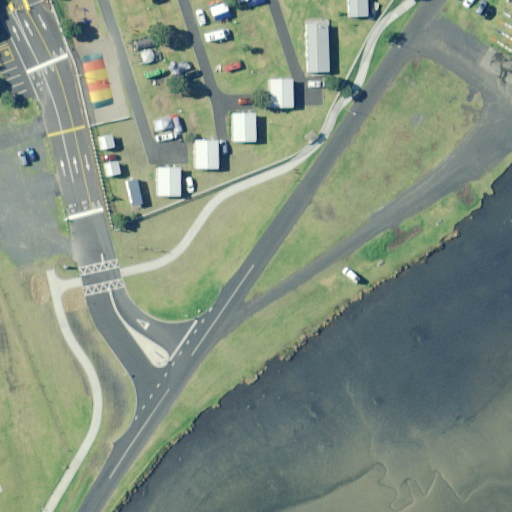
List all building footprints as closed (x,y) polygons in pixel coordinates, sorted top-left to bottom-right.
[(358,0),(340,0),(341,13),(360,13),(358,0)] [(317,20),(298,20),(300,71),(319,70),(317,20)] [(240,36),(236,23),(211,30),(215,44),(240,36)] [(261,39),(257,25),(243,28),(247,42),(261,39)] [(270,69),(263,44),(248,48),(255,73),(270,69)] [(292,107),(292,79),(268,79),(269,107),(292,107)] [(176,101),(172,86),(148,93),(152,108),(176,101)] [(207,127),(199,104),(183,110),(191,132),(207,127)] [(254,141),(254,113),(231,113),(231,141),(254,141)] [(173,131),(168,116),(155,121),(160,135),(173,131)] [(321,137),(313,129),(304,138),(312,146),(321,137)] [(113,147),(110,135),(99,138),(101,149),(113,147)] [(217,169),(217,141),(194,141),(194,169),(217,169)] [(119,173),(116,162),(104,165),(107,176),(119,173)] [(178,196),(179,168),(156,168),(156,196),(178,196)]
